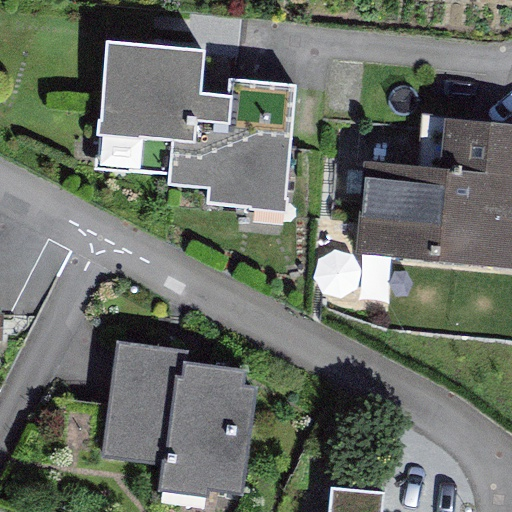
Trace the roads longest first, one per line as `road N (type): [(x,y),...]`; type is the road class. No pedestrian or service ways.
road 1 (residential): [(0,182),(424,399),(484,445),(501,476),(502,511)]
road 2 (residential): [(511,62),(255,39)]
